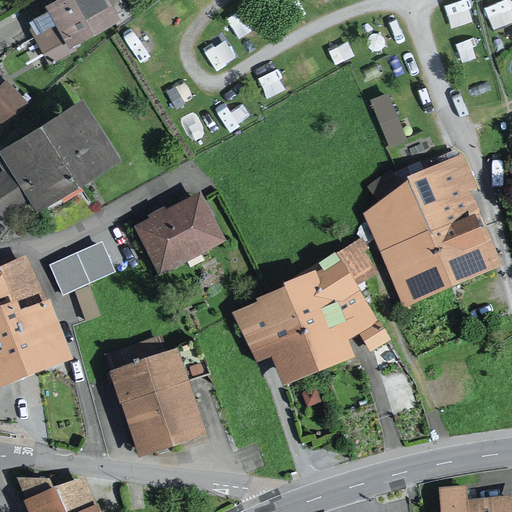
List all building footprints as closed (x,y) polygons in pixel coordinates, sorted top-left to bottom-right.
[(51,61),(75,47),(71,40),(114,16),(104,0),(63,0),(29,21),(51,61)] [(0,86),(0,119),(4,123),(26,103),(5,81),(0,86)] [(390,90),(371,97),(390,145),(409,138),(390,90)] [(0,204),(6,214),(35,195),(38,200),(110,155),(81,108),(9,153),(10,156),(2,161),(12,176),(3,181),(0,180),(0,204)] [(491,261),(481,237),(486,235),(479,217),(475,218),(462,187),(470,184),(461,163),(442,170),(438,160),(416,170),(420,180),(408,186),(448,279),(491,261)] [(390,255),(408,297),(448,279),(408,186),(366,216),(376,238),(394,231),(402,249),(390,255)] [(141,230),(161,269),(219,239),(199,200),(141,230)] [(369,269),(353,244),(336,255),(351,279),(369,269)] [(113,270),(104,246),(50,270),(61,294),(113,270)] [(319,264),(341,299),(358,326),(375,316),(351,279),(336,255),(319,264)] [(58,355),(57,350),(64,348),(49,308),(42,310),(34,287),(32,288),(21,263),(15,266),(10,257),(0,261),(0,279),(0,281),(35,364),(58,355)] [(343,354),(325,309),(341,299),(319,264),(283,286),(285,291),(291,305),(315,365),(343,354)] [(0,340),(12,373),(35,364),(0,281),(0,279),(0,340)] [(279,352),(288,375),(315,365),(291,305),(285,291),(233,314),(257,362),(279,352)] [(373,349),(390,339),(375,316),(358,326),(373,349)] [(0,377),(12,373),(0,340),(0,377)] [(121,398),(140,449),(202,427),(185,382),(209,374),(196,340),(164,353),(160,340),(108,358),(118,387),(128,384),(132,395),(121,398)] [(88,511),(76,482),(57,490),(66,511),(88,511)] [(36,500),(40,511),(66,511),(57,490),(36,500)] [(511,511),(511,502),(476,507),(477,511),(468,511),(467,490),(440,492),(441,511),(511,511)]
